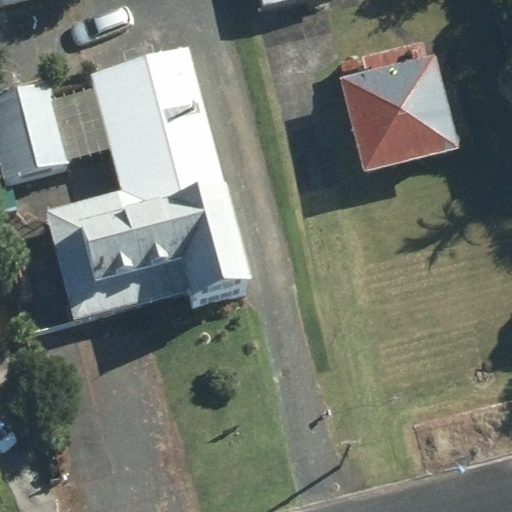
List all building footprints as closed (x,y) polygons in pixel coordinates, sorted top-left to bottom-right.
[(0,0),(0,20),(67,7),(65,0),(0,0)] [(256,0),(262,24),(344,5),(342,0),(256,0)] [(364,195),(457,174),(433,74),(427,75),(423,62),(362,77),(366,92),(339,99),(364,195)] [(0,112),(0,188),(2,197),(69,182),(49,101),(0,112)] [(241,145),(198,156),(204,183),(248,172),(241,145)] [(214,186),(45,229),(74,340),(185,313),(190,331),(248,316),(214,186)]
